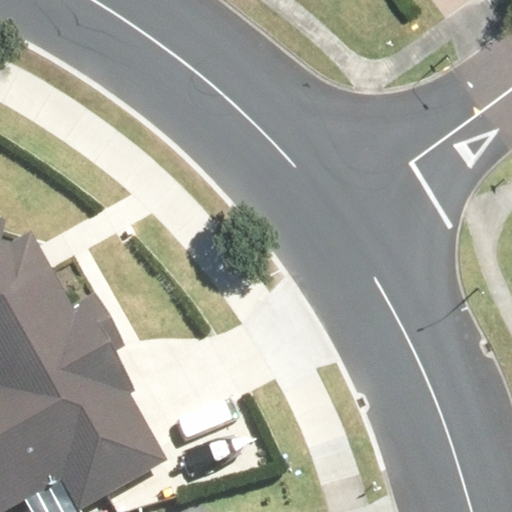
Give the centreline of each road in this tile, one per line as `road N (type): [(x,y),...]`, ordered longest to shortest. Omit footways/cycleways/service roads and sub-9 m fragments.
road 1 (tertiary): [(345,211),(234,105),(88,0)]
road 2 (tertiary): [(471,511),(437,398),(345,211)]
road 3 (residential): [(511,84),(345,211)]
